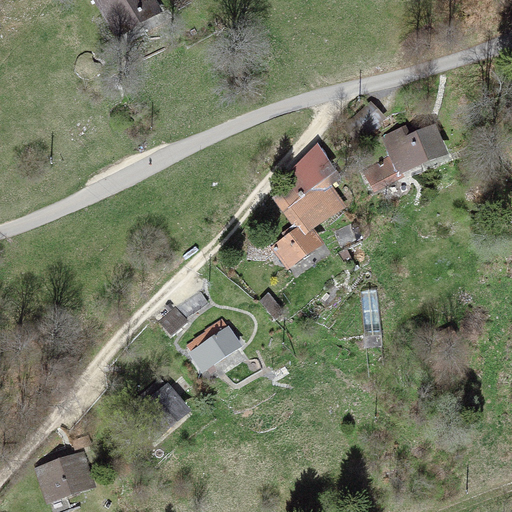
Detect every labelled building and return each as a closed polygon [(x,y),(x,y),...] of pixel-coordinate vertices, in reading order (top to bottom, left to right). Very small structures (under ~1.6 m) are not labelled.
[(96,0),(116,33),(156,9),(150,0),(96,0)] [(378,120),(367,106),(361,114),(344,129),(355,141),(378,120)] [(390,157),(365,172),(374,190),(402,175),(400,170),(441,153),(427,122),(383,139),(390,157)] [(247,258),(265,259),(278,250),(288,265),(317,245),(307,231),(343,204),(329,185),(338,178),(321,154),(286,179),(291,186),(280,193),(282,197),(277,200),(295,225),(282,234),(285,239),(275,246),(270,238),(247,236),(247,258)] [(239,348),(221,322),(205,331),(207,333),(188,348),(203,371),(239,348)] [(184,412),(160,383),(138,402),(144,409),(137,416),(155,437),(184,412)] [(91,487),(81,456),(38,471),(49,502),(91,487)]
